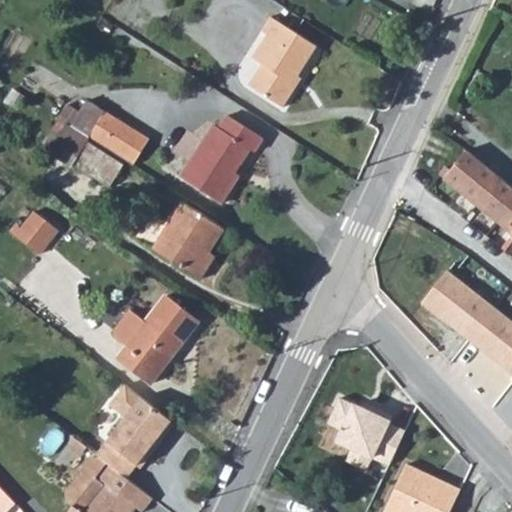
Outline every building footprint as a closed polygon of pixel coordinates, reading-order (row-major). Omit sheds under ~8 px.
[(263,64),(249,85),(283,107),(295,88),(292,86),(317,46),(271,16),(262,31),(268,35),(253,58),(263,64)] [(106,111),(89,137),(134,165),(150,139),(106,111)] [(214,125),(181,177),(222,203),(240,175),(236,172),(250,149),(255,151),(263,138),(228,115),(220,128),(214,125)] [(69,124),(52,151),(73,164),(86,141),(89,136),(69,124)] [(86,141),(73,164),(110,187),(124,164),(86,141)] [(511,190),(486,170),(471,158),(449,186),(511,235),(511,190)] [(225,228),(183,202),(154,249),(200,279),(211,262),(205,258),(225,228)] [(59,230),(35,211),(21,229),(15,224),(11,230),(41,253),(59,230)] [(451,276),(427,309),(473,346),(497,313),(451,276)] [(145,322),(130,311),(115,330),(116,337),(127,346),(118,357),(152,383),(182,344),(179,342),(184,335),(187,338),(199,322),(164,296),(145,322)] [(511,324),(497,313),(473,346),(511,377),(511,324)] [(176,423),(126,384),(110,405),(126,417),(97,455),(100,457),(127,478),(137,465),(141,468),(176,423)] [(391,415),(366,404),(364,409),(340,398),(329,423),(341,429),(336,441),(351,448),(345,461),(368,471),(373,459),(391,467),(407,432),(387,423),(391,415)] [(127,478),(100,457),(99,457),(92,459),(66,491),(67,501),(74,505),(68,511),(132,511),(137,507),(143,511),(154,498),(127,478)] [(407,463),(384,511),(450,511),(462,488),(407,463)] [(0,511),(5,511),(16,502),(0,485),(0,511)]
